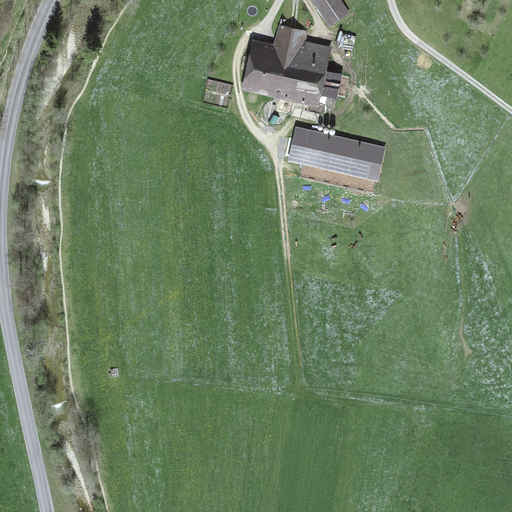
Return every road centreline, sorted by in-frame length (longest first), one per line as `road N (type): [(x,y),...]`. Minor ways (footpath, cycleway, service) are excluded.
road 1 (track): [(408,405),(299,384),(277,158),(245,116),(237,88),(241,44),(264,29)]
road 2 (tertiary): [(46,511),(0,268)]
road 3 (tertiary): [(0,207),(20,78),(52,0)]
road 4 (track): [(390,0),(409,34),(511,111)]
